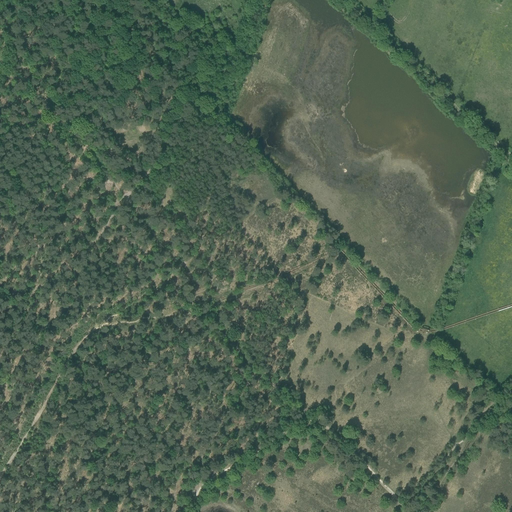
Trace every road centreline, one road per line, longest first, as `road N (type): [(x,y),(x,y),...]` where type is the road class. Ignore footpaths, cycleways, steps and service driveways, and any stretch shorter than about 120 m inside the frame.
road 1 (track): [(511,163),(345,0)]
road 2 (track): [(38,414),(81,340),(159,275)]
